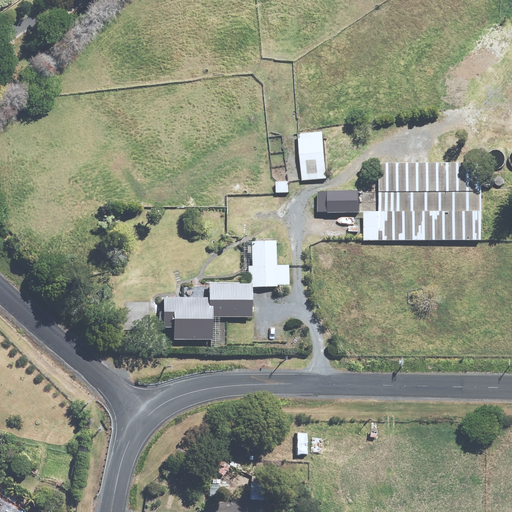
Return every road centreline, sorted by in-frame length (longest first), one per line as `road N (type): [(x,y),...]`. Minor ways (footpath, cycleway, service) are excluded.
road 1 (tertiary): [(150,416),(188,393),(234,384),(511,387)]
road 2 (unclassified): [(0,289),(150,416)]
